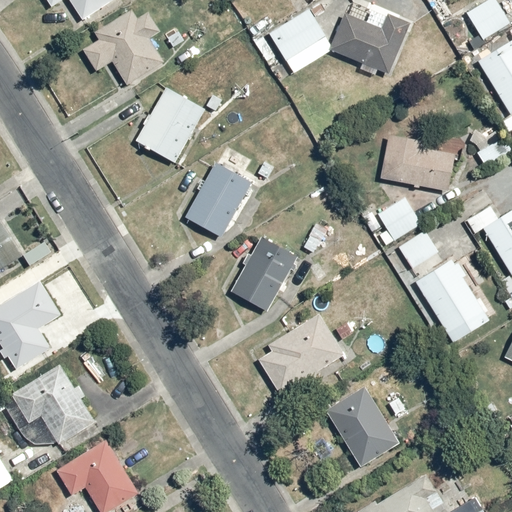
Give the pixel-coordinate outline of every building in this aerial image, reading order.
[(49,0),(53,6),(62,0),(71,0),(85,20),(115,0),(49,0)] [(511,20),(511,11),(505,0),(482,0),(464,11),(481,39),(511,20)] [(134,9),(97,32),(102,40),(85,50),(98,71),(114,61),(129,85),(166,62),(152,38),(162,32),(150,12),(140,18),(134,9)] [(384,28),(347,13),(332,50),(391,73),(411,23),(389,14),(384,28)] [(511,41),(480,61),(511,113),(511,41)] [(168,88),(138,141),(177,163),(207,109),(168,88)] [(423,142),(391,136),(384,177),(449,189),(455,156),(428,151),(423,142)] [(253,182),(218,163),(187,218),(223,237),(253,182)] [(423,222),(407,195),(376,212),(374,208),(363,214),(371,229),(383,222),(392,239),(423,222)] [(511,210),(485,228),(511,271),(511,210)] [(0,268),(21,255),(0,221),(0,268)] [(439,250),(427,228),(399,245),(411,266),(439,250)] [(263,236),(233,291),(269,311),(299,256),(263,236)] [(454,259),(418,280),(455,342),(491,320),(454,259)] [(40,280),(0,304),(0,343),(16,369),(51,347),(39,328),(61,314),(40,280)] [(275,351),(261,360),(284,394),(348,354),(321,312),(270,344),(275,351)] [(60,364),(11,393),(29,422),(41,415),(59,443),(95,421),(60,364)] [(330,413),(363,466),(401,443),(368,389),(330,413)] [(106,439),(56,469),(71,495),(85,487),(100,511),(106,511),(138,493),(106,439)] [(0,487),(13,479),(0,457),(0,487)] [(429,474),(366,511),(436,511),(428,498),(440,492),(429,474)] [(487,511),(491,510),(479,492),(449,511),(487,511)]
